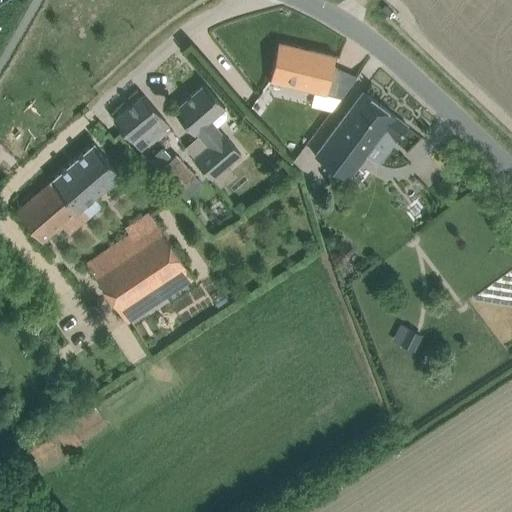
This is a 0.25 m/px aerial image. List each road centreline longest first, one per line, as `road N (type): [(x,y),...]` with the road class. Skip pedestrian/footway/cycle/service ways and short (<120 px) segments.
road 1 (unknown): [(237,0),(165,35),(0,187)]
road 2 (unclassified): [(511,166),(349,23),(297,0)]
